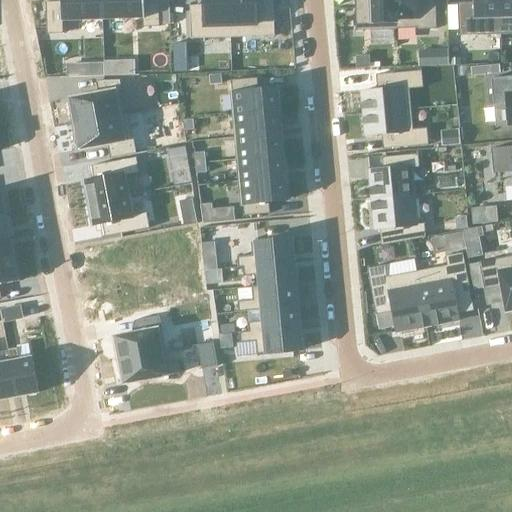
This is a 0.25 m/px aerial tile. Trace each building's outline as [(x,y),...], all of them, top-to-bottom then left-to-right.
[(59,0),(59,2),(45,2),(46,34),(62,34),(62,21),(102,19),(101,0),(59,0)] [(101,0),(102,19),(142,18),(142,27),(159,27),(157,0),(101,0)] [(202,0),(203,14),(189,14),(190,39),(230,38),(228,0),(202,0)] [(254,0),(228,0),(230,38),(274,37),(273,5),(255,6),(254,0)] [(370,0),(370,3),(354,3),(355,31),(395,30),(395,29),(394,0),(370,0)] [(394,0),(395,29),(396,29),(416,28),(416,30),(435,30),(434,0),(394,0)] [(474,0),(475,3),(457,4),(458,36),(500,35),(498,0),(474,0)] [(511,0),(498,0),(500,35),(511,34),(511,0)] [(377,90),(361,92),(363,114),(410,110),(408,89),(422,88),(421,71),(375,76),(377,90)] [(511,76),(490,78),(493,105),(506,104),(508,126),(511,125),(511,76)] [(256,79),(230,81),(233,116),(278,112),(276,89),(257,91),(256,79)] [(123,115),(119,91),(121,91),(119,80),(102,81),(95,82),(97,94),(69,99),(73,117),(72,118),(73,125),(128,115),(128,114),(123,115)] [(410,110),(363,114),(365,136),(381,135),(382,150),(428,145),(426,129),(412,130),(410,110)] [(278,112),(233,116),(235,138),(281,134),(278,112)] [(135,154),(128,115),(73,125),(75,132),(76,132),(79,150),(107,145),(110,159),(135,154)] [(193,120),(182,121),(183,131),(194,130),(193,120)] [(281,134),(235,138),(238,160),(283,156),(281,134)] [(511,146),(490,149),(493,174),(511,172),(511,146)] [(204,152),(194,153),(195,164),(205,163),(204,152)] [(382,169),(368,171),(371,200),(414,196),(411,168),(418,168),(417,154),(381,158),(382,169)] [(283,156),(238,160),(240,182),(285,177),(283,156)] [(88,203),(128,196),(124,176),(138,173),(135,158),(91,166),(93,180),(84,181),(88,203)] [(205,163),(195,164),(196,174),(206,173),(205,163)] [(285,177),(240,182),(243,217),(269,214),(268,202),(287,200),(285,177)] [(132,216),(128,196),(88,204),(92,225),(102,224),(104,237),(149,229),(146,213),(132,216)] [(414,196),(371,200),(374,230),(388,229),(389,245),(425,238),(424,224),(417,224),(414,196)] [(0,238),(9,237),(5,216),(0,216),(0,238)] [(0,260),(13,258),(9,237),(0,238),(0,260)] [(139,255),(153,252),(150,237),(106,245),(108,258),(99,260),(103,282),(142,275),(139,255)] [(252,256),(236,258),(237,268),(242,267),(293,262),(291,239),(250,243),(252,256)] [(446,266),(417,272),(427,327),(458,321),(455,303),(471,300),(462,253),(444,257),(446,266)] [(511,256),(478,263),(483,290),(501,287),(506,312),(511,310),(511,256)] [(0,298),(0,299),(0,296),(0,284),(18,281),(17,280),(13,258),(0,260),(0,298)] [(215,270),(215,261),(203,262),(203,271),(215,270)] [(293,262),(242,267),(243,277),(258,275),(260,287),(295,284),(293,262)] [(384,265),(366,269),(375,315),(391,312),(395,333),(427,327),(417,272),(387,277),(384,265)] [(107,304),(117,302),(119,316),(164,307),(161,292),(146,295),(142,275),(103,282),(107,304)] [(251,288),(252,300),(237,301),(238,312),(247,311),(262,310),(297,306),(295,284),(260,287),(251,288)] [(247,311),(248,323),(249,332),(299,328),(297,306),(262,310),(247,311)] [(118,361),(165,352),(159,316),(134,321),(136,333),(114,337),(116,351),(118,361)] [(234,332),(233,324),(220,326),(221,334),(234,332)] [(249,332),(239,333),(240,343),(237,344),(238,356),(301,351),(299,328),(249,332)] [(220,350),(233,349),(231,334),(219,335),(220,350)] [(201,369),(217,366),(213,343),(197,346),(201,369)] [(18,360),(16,349),(7,350),(16,397),(39,393),(32,358),(18,360)] [(0,400),(16,397),(7,350),(9,362),(0,363),(0,400)] [(164,365),(161,353),(165,353),(165,352),(118,361),(120,371),(123,384),(179,374),(177,362),(164,365)]
